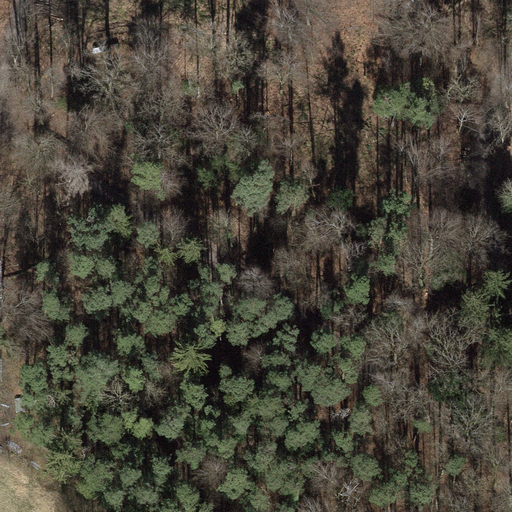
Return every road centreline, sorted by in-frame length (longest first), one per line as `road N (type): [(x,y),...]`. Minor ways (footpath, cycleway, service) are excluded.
road 1 (track): [(0,135),(281,302),(511,470)]
road 2 (track): [(511,292),(485,203),(480,151),(485,119),(511,67)]
